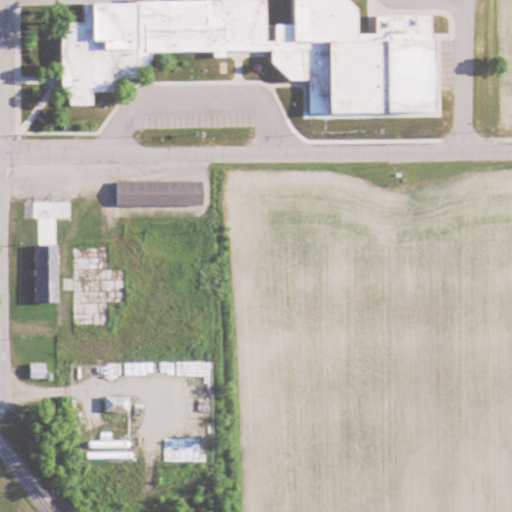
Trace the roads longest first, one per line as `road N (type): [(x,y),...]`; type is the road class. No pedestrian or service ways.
road 1 (residential): [(511,149),(0,155)]
road 2 (residential): [(0,402),(0,155)]
